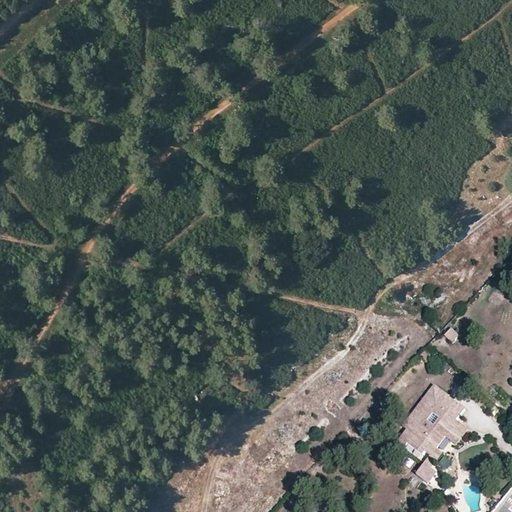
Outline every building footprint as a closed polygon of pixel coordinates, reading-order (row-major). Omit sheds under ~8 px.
[(444,337),(454,344),(460,335),(450,328),(444,337)] [(407,429),(397,441),(405,448),(409,444),(424,456),(427,452),(432,457),(437,449),(446,437),(452,441),(463,426),(456,420),(466,408),(434,385),(403,426),(407,429)] [(469,430),(463,426),(452,441),(458,446),(469,430)] [(443,453),(437,449),(432,457),(426,464),(431,468),(443,453)] [(437,473),(431,468),(426,464),(417,475),(428,484),(437,473)]
